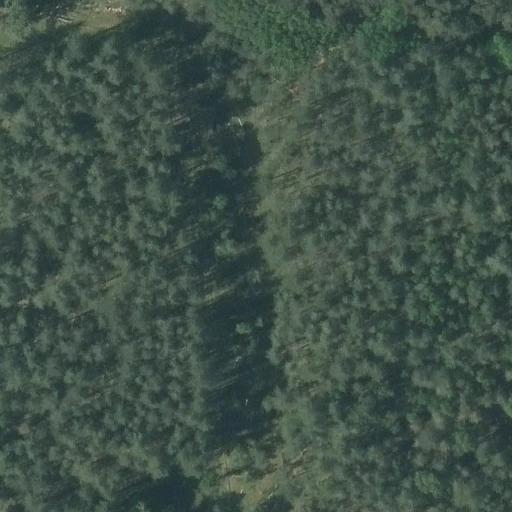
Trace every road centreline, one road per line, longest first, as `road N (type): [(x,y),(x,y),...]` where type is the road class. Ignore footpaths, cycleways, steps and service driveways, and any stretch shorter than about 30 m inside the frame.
road 1 (track): [(235,511),(171,80),(185,0)]
road 2 (track): [(177,21),(511,30)]
